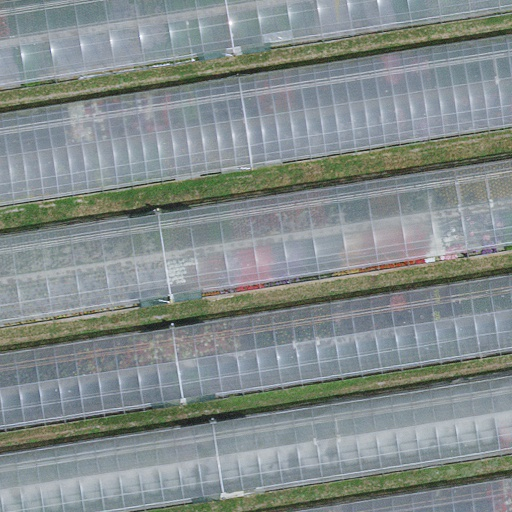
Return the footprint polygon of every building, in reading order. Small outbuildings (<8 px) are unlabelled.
[(511,0),(0,0),(0,79),(511,5),(511,0)] [(0,195),(511,124),(511,32),(0,103),(0,195)] [(0,311),(511,251),(511,167),(0,227),(0,311)] [(0,420),(511,349),(511,273),(0,344),(0,420)] [(511,375),(0,445),(0,511),(64,511),(511,450),(511,375)] [(511,511),(511,480),(251,511),(511,511)]
